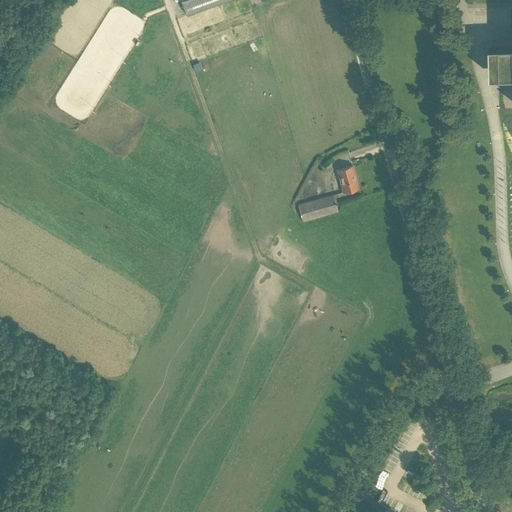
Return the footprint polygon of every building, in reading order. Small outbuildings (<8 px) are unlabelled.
[(228,0),(181,0),(187,15),(228,0)] [(511,43),(489,44),(490,75),(511,74),(511,43)] [(194,64),(196,71),(202,68),(200,61),(194,64)] [(359,187),(353,167),(338,170),(344,191),(359,187)] [(338,212),(334,196),(298,205),(303,221),(338,212)] [(511,482),(511,454),(511,455),(499,474),(511,482)]
